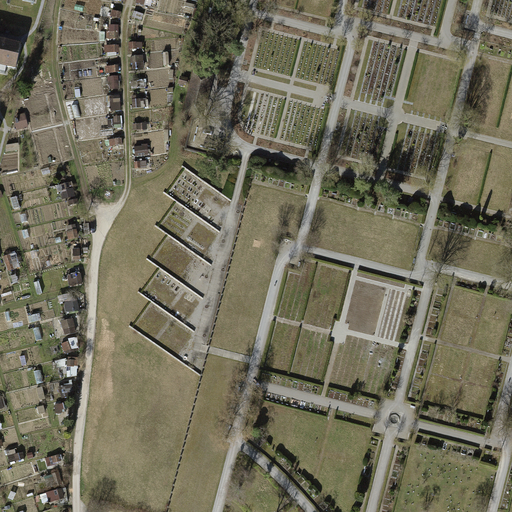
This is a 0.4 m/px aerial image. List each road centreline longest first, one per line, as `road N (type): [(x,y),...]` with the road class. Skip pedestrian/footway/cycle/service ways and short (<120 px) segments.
road 1 (track): [(219,511),(280,262),(302,241),(325,153),(352,40),(345,0)]
road 2 (track): [(398,405),(427,291),(421,257),(479,24)]
road 3 (track): [(255,0),(224,117),(233,140),(435,198)]
road 4 (track): [(256,362),(200,348),(248,148)]
road 5 (track): [(101,223),(129,185),(130,0)]
road 6 (track): [(60,0),(57,79),(101,223)]
road 7 (track): [(252,11),(335,32),(360,21),(472,50)]
road 8 (track): [(295,248),(410,276),(441,268),(511,285)]
road 9 (track): [(352,105),(511,145)]
road 10 (track): [(380,184),(417,36)]
road 11 (track): [(492,511),(508,450),(499,425),(511,375)]
road 12 (track): [(250,383),(379,415)]
